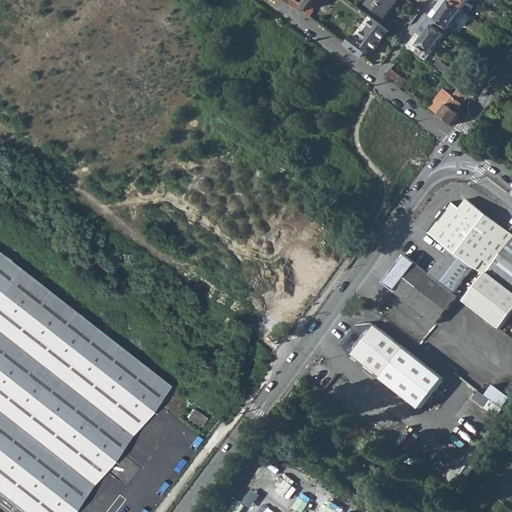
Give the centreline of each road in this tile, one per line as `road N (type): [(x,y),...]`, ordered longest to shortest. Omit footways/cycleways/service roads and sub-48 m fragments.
road 1 (tertiary): [(458,167),(425,181),(184,511)]
road 2 (residential): [(275,0),(378,78)]
